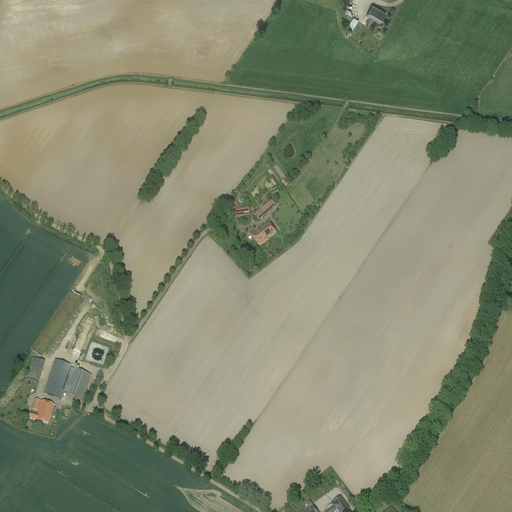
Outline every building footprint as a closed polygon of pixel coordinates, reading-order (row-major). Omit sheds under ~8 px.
[(366,15),(369,17),(366,23),(371,26),(375,20),(381,23),(386,13),(372,5),(366,15)] [(352,31),(359,20),(354,17),(347,28),(352,31)] [(275,205),(277,203),(271,196),(254,211),(256,213),(254,215),(259,220),(275,206),(275,205)] [(230,205),(233,210),(240,206),(237,201),(230,205)] [(249,213),(248,207),(235,210),(237,222),(246,220),(245,214),(249,213)] [(259,230),(252,235),(260,246),(268,240),(267,239),(276,233),(269,224),(259,230)] [(81,300),(69,293),(33,351),(42,357),(46,350),(49,352),(81,300)] [(28,379),(40,381),(44,360),(31,358),(28,379)] [(63,390),(61,390),(70,365),(55,360),(44,392),(61,398),(63,390)] [(71,368),(62,394),(83,401),(91,375),(71,368)] [(38,412),(37,415),(30,412),(28,418),(36,420),(36,421),(48,424),(53,405),(34,400),(31,410),(38,412)] [(332,503),(334,506),(325,511),(335,511),(337,511),(338,511),(346,511),(349,510),(340,497),(332,503)]
